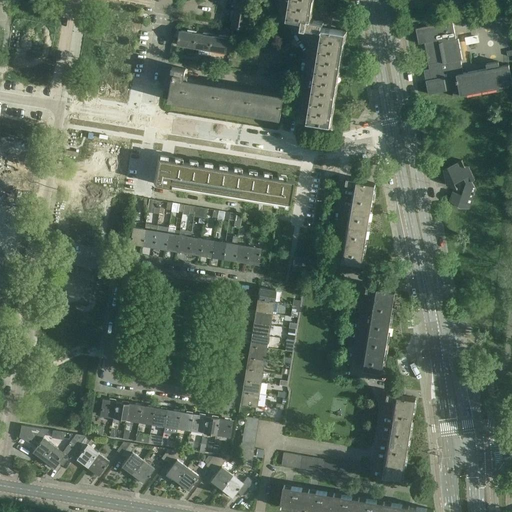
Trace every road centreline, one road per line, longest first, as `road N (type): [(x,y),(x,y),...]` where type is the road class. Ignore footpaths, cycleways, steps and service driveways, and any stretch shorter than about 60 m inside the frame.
road 1 (tertiary): [(472,451),(387,0)]
road 2 (residential): [(122,264),(103,380),(224,401),(241,281)]
road 3 (tertiary): [(393,138),(450,452)]
road 4 (residential): [(393,138),(313,149),(141,119)]
road 5 (residential): [(0,479),(37,251)]
road 6 (tertiary): [(158,511),(0,486)]
road 7 (residential): [(37,251),(61,106)]
road 8 (tertiary): [(369,0),(393,138)]
road 9 (residential): [(241,281),(122,264)]
